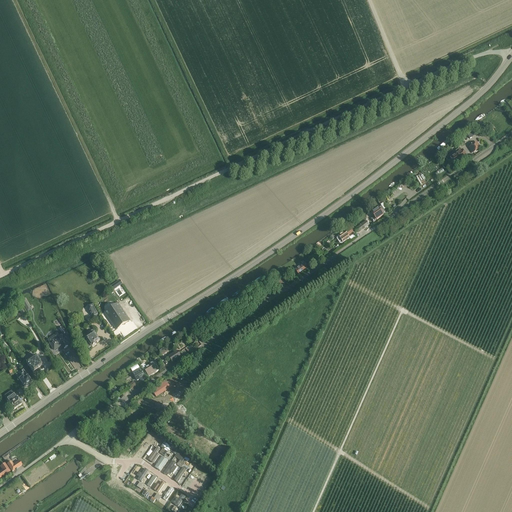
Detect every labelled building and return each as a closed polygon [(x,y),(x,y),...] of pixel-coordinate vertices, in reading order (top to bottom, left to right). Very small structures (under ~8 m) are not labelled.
[(473,153),(481,148),(483,146),(480,142),(477,143),(469,148),(473,153)] [(455,166),(464,160),(466,158),(462,151),(461,151),(460,149),(455,151),(457,154),(451,158),(455,166)] [(381,207),(378,209),(378,208),(372,213),(374,217),(371,219),(373,223),(383,216),(382,214),(385,212),(381,207)] [(338,236),(337,237),(337,239),(340,243),(342,244),(350,239),(348,236),(353,232),(351,229),(346,233),(345,232),(338,236)] [(299,275),(308,268),(305,263),(296,270),(299,275)] [(25,299),(21,301),(26,309),(29,306),(25,299)] [(116,330),(120,328),(130,321),(127,317),(118,303),(105,313),(116,330)] [(93,304),(88,306),(89,309),(88,309),(91,316),(92,316),(93,318),(98,316),(93,304)] [(21,306),(18,308),(22,317),(26,315),(21,306)] [(89,343),(86,345),(89,349),(91,347),(93,348),(96,346),(96,344),(100,341),(97,337),(93,330),(89,333),(91,335),(86,339),(89,343)] [(58,333),(48,340),(51,343),(50,344),(54,351),(55,350),(56,351),(60,348),(60,347),(62,345),(64,349),(68,347),(65,343),(67,342),(62,336),(60,337),(58,333)] [(177,351),(169,357),(172,362),(181,357),(177,351)] [(26,362),(30,368),(33,373),(35,371),(36,373),(38,373),(41,370),(41,369),(40,368),(43,366),(40,361),(36,355),(26,362)] [(143,371),(145,370),(149,377),(156,372),(155,372),(158,370),(157,369),(158,368),(154,362),(150,364),(151,365),(147,368),(146,366),(143,365),(140,366),(143,371)] [(132,374),(134,375),(137,381),(140,379),(141,382),(146,379),(140,369),(132,374)] [(19,380),(22,383),(24,387),(32,382),(29,378),(23,370),(21,372),(23,374),(21,375),(22,377),(19,380)] [(168,379),(152,390),(156,397),(170,388),(169,386),(171,384),(168,379)] [(9,404),(11,406),(14,410),(22,405),(19,401),(17,398),(23,395),(20,389),(13,394),(14,394),(6,399),(10,404),(9,404)] [(164,444),(161,448),(163,449),(165,451),(168,452),(170,448),(164,444)] [(160,450),(157,448),(148,460),(153,464),(159,455),(157,454),(160,450)] [(176,455),(175,457),(180,461),(182,462),(186,457),(178,452),(176,455)] [(168,461),(162,457),(154,467),(160,471),(168,461)] [(7,464),(12,472),(22,465),(19,461),(13,465),(11,461),(7,464)] [(175,464),(172,461),(163,474),(167,476),(170,472),(173,474),(177,468),(174,466),(175,464)] [(0,467),(2,470),(0,471),(0,478),(11,471),(5,463),(0,466),(0,467)] [(137,480),(141,482),(149,471),(145,469),(141,474),(139,472),(137,476),(139,477),(137,480)] [(188,474),(182,469),(174,480),(181,484),(188,474)] [(157,478),(153,476),(147,485),(150,487),(157,478)] [(157,484),(153,490),(159,494),(165,485),(161,482),(159,485),(157,484)] [(174,490),(171,488),(164,499),(166,501),(174,490)] [(185,497),(181,495),(178,499),(175,497),(171,503),(178,507),(185,497)]
